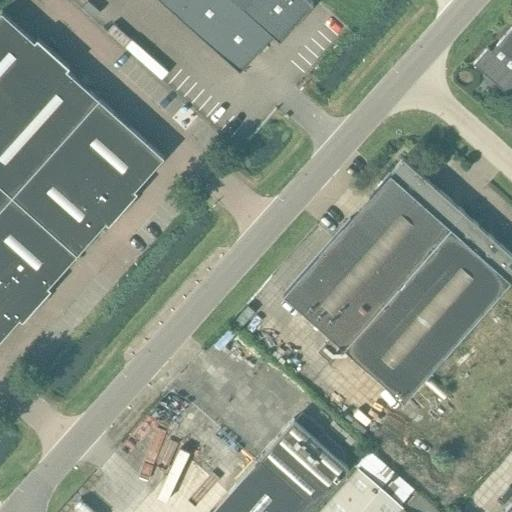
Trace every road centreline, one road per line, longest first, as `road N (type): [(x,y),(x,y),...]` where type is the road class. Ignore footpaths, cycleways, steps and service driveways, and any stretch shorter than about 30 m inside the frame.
road 1 (unclassified): [(17,511),(409,75)]
road 2 (unclassified): [(511,165),(409,75)]
